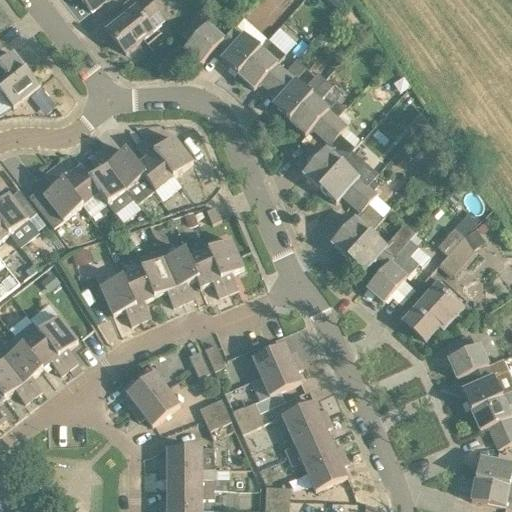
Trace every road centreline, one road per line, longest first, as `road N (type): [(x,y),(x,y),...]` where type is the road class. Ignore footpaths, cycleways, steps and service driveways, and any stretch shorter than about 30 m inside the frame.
road 1 (residential): [(106,95),(194,98),(211,110),(297,288)]
road 2 (residential): [(69,403),(120,360),(297,288)]
road 3 (residential): [(297,288),(336,351),(399,511)]
road 4 (residential): [(135,511),(127,450),(69,403)]
road 5 (residential): [(0,148),(70,138),(106,95)]
